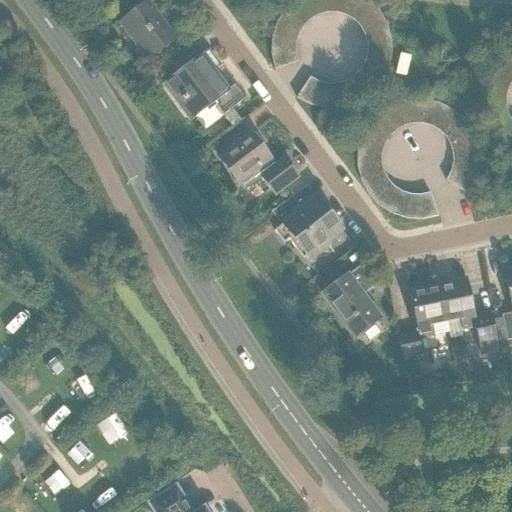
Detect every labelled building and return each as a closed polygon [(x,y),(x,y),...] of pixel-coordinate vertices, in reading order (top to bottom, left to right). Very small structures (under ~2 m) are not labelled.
[(144,60),(173,37),(148,5),(155,0),(131,0),(125,5),(133,16),(119,27),(144,60)] [(386,25),(378,12),(368,1),(365,0),(295,0),(284,11),(276,24),(272,39),(271,54),(275,70),(297,62),(295,52),(295,43),(298,34),(303,25),(309,19),(317,15),(327,12),(336,12),(345,15),(353,20),(360,26),(365,34),(367,43),(367,53),(365,62),(360,70),(353,77),(345,82),(336,85),(327,85),(318,83),(309,78),(296,97),(310,105),(325,108),(340,108),(355,103),(368,95),(379,84),(387,71),(391,56),(390,40),(386,25)] [(511,49),(504,55),(494,65),(485,79),(481,94),(481,109),(485,124),(492,138),(503,149),(511,154),(511,124),(507,116),(504,106),(504,97),(507,88),(511,79),(511,49)] [(228,92),(212,71),(218,66),(208,52),(163,86),(190,121),(205,110),(214,122),(223,116),(244,100),(234,87),(228,92)] [(471,135),(463,121),(452,111),(438,103),(423,100),(408,100),(393,104),(379,112),(368,123),(361,137),(357,152),(357,167),(361,182),(368,196),(379,207),(393,215),(407,219),(423,219),(438,216),(431,194),(420,196),(411,196),(402,193),(394,188),(387,182),(383,173),(380,164),(380,155),(383,146),(387,138),(394,131),(402,126),(411,123),(421,123),(430,125),(438,130),(445,136),(449,144),(453,154),(453,163),(451,172),(446,181),(466,194),(473,180),(476,165),(476,149),(471,135)] [(219,159),(246,193),(267,178),(275,188),(294,174),(286,163),(278,169),(251,134),(219,159)] [(326,242),(324,240),(339,228),(317,199),(274,231),(283,244),(288,240),(302,259),(326,242)] [(354,337),(379,318),(362,296),(378,284),(363,264),(343,279),(343,280),(323,295),(354,337)] [(511,268),(503,270),(511,311),(511,313),(501,316),(507,341),(508,345),(511,343),(511,268)] [(437,284),(445,323),(460,320),(462,330),(475,328),(481,356),(498,353),(489,313),(474,317),(466,278),(437,284)] [(431,326),(445,323),(437,284),(409,290),(418,333),(398,338),(403,363),(424,358),(420,339),(434,336),(431,326)] [(198,511),(185,511),(178,500),(159,511),(204,511),(203,509),(198,511)]
